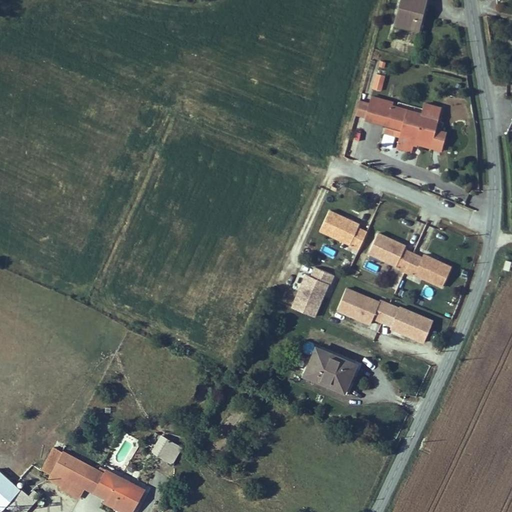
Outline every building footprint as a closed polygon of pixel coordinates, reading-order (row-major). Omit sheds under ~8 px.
[(417,32),(426,0),(402,0),(395,25),(417,32)] [(393,77),(386,74),(381,89),(388,91),(393,77)] [(401,105),(378,97),(370,118),(391,125),(390,128),(404,134),(435,145),(444,122),(438,120),(441,109),(430,105),(427,116),(400,107),(401,105)] [(447,111),(441,109),(438,120),(444,122),(447,111)] [(402,139),(404,134),(390,128),(388,133),(402,139)] [(435,145),(404,134),(402,139),(398,149),(412,154),(415,149),(419,151),(421,147),(433,152),(435,145)] [(362,246),(369,229),(359,225),(361,221),(333,210),(324,230),(352,241),(352,242),(362,246)] [(371,253),(446,285),(455,264),(427,252),(425,256),(406,248),(408,245),(379,233),(371,253)] [(291,308),(315,317),(332,273),(315,266),(311,276),(305,274),(291,308)] [(381,300),(349,287),(340,308),(369,322),(374,318),(425,340),(433,319),(384,298),(381,300)] [(304,376),(346,394),(360,363),(317,345),(304,376)] [(159,443),(155,450),(183,463),(192,446),(168,435),(163,444),(159,443)] [(113,477),(60,448),(49,469),(58,475),(56,478),(89,497),(94,487),(116,499),(137,511),(142,511),(153,493),(115,474),(113,477)] [(30,486),(12,506),(18,511),(31,511),(44,498),(30,486)] [(123,511),(137,511),(116,499),(112,506),(123,511)]
